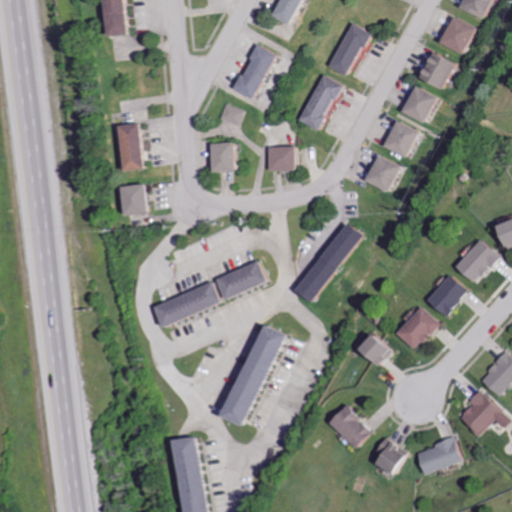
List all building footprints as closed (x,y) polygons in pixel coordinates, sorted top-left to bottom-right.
[(131,0),(135,35),(117,37),(113,0),(131,0)] [(305,0),(289,28),(273,19),(284,0),(305,0)] [(293,0),(285,16),(304,26),(317,0),(293,0)] [(485,17),(493,0),(467,0),(464,7),(485,17)] [(464,52),(479,25),(459,14),(444,41),(464,52)] [(378,34),(356,76),(334,64),(357,22),(378,34)] [(282,56),(257,100),(238,89),(263,45),(282,56)] [(446,90),(460,64),(437,52),(423,78),(446,90)] [(326,128),(349,86),(327,74),(304,116),(326,128)] [(428,123),(442,97),(420,85),(406,110),(428,123)] [(247,111),(240,125),(222,116),(229,102),(247,111)] [(411,153),(423,131),(400,118),(388,140),(411,153)] [(146,124),(150,168),(131,170),(127,126),(146,124)] [(241,144),(242,171),(220,173),(218,146),(241,144)] [(300,172),(300,148),(273,149),(274,173),(300,172)] [(391,187),(403,163),(383,153),(370,177),(391,187)] [(135,222),(155,220),(151,185),(131,187),(135,222)] [(511,220),(501,225),(510,248),(511,247),(511,220)] [(313,306),(366,236),(351,225),(298,295),(313,306)] [(495,267),(506,255),(484,234),(457,263),(475,279),(484,270),(486,272),(491,265),(495,267)] [(274,285),(265,263),(223,280),(232,303),(274,285)] [(451,314),(457,307),(453,304),(470,287),(454,272),(431,296),(451,314)] [(228,304),(219,282),(161,306),(170,328),(228,304)] [(444,322),(435,331),(434,330),(426,339),(423,336),(416,343),(400,328),(424,303),(444,322)] [(294,335),(252,423),(230,412),(272,325),(294,335)] [(397,351),(384,366),(364,347),(377,333),(397,351)] [(511,350),(511,382),(503,392),(486,376),(494,368),(491,365),(497,358),(500,361),(501,359),(498,356),(507,346),(511,350)] [(508,426),(511,422),(511,416),(480,385),(469,396),(473,400),(461,411),(475,425),(473,427),(480,434),(498,416),(508,426)] [(362,448),(376,434),(361,419),(363,416),(353,406),(336,423),(362,448)] [(469,460),(434,475),(424,451),(441,444),(439,440),(458,433),(469,460)] [(400,480),(419,457),(392,435),(380,449),(384,452),(377,461),(400,480)] [(202,439),(212,511),(191,511),(181,443),(202,439)]
